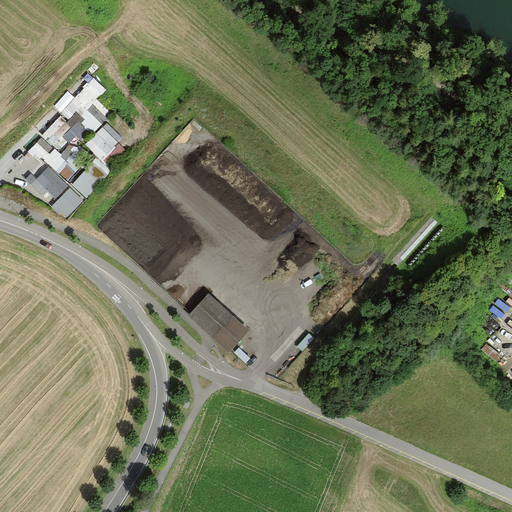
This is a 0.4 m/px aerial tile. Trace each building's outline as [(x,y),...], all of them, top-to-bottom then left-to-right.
[(62,116),(67,120),(77,110),(82,105),(77,100),(62,116)] [(92,133),(107,117),(91,103),(86,109),(82,105),(77,110),(87,119),(82,124),(92,133)] [(49,140),(67,120),(62,116),(44,135),(49,140)] [(119,143),(103,127),(91,139),(107,155),(119,143)] [(125,149),(119,143),(107,155),(103,159),(109,165),(125,149)] [(82,161),(68,149),(59,160),(63,164),(58,170),(67,178),(82,161)] [(54,160),(41,150),(37,155),(50,166),(54,160)] [(103,172),(92,162),(73,181),(77,185),(84,178),(90,185),(103,172)] [(68,184),(49,166),(32,184),(43,194),(47,189),(56,197),(68,184)] [(17,184),(8,178),(5,183),(14,189),(17,184)] [(82,198),(75,191),(61,207),(67,213),(82,198)] [(249,328),(210,293),(192,314),(230,349),(249,328)] [(314,336),(309,332),(298,345),(302,350),(314,336)]
